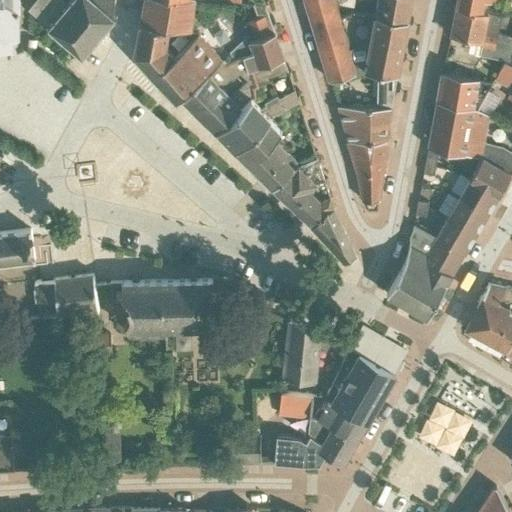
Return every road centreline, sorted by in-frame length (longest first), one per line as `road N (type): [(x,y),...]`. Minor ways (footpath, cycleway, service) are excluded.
road 1 (residential): [(0,495),(261,488),(348,494)]
road 2 (residential): [(386,251),(356,227),(287,0)]
road 3 (residential): [(386,251),(434,0)]
road 4 (residential): [(90,103),(219,210),(234,226),(238,248)]
road 5 (residential): [(238,248),(45,188)]
road 6 (residential): [(348,494),(438,339)]
road 7 (residential): [(358,301),(238,248)]
